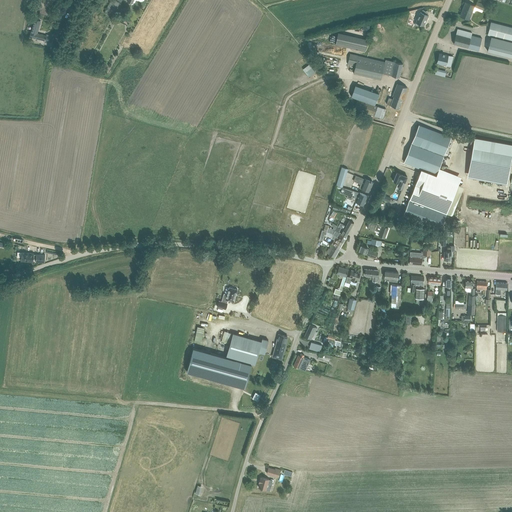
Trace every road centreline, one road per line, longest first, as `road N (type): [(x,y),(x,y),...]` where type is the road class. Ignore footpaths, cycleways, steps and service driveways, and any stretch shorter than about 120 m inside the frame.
road 1 (unclassified): [(0,282),(72,256),(142,246),(232,244),(331,263)]
road 2 (unclassified): [(351,259),(349,241),(449,0)]
road 3 (unclassified): [(235,511),(261,423),(331,263)]
road 4 (unclassified): [(351,259),(511,277)]
